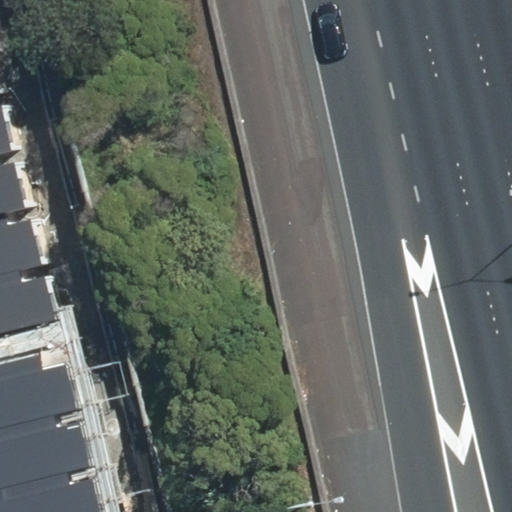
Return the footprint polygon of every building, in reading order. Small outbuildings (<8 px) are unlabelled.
[(3,92),(0,92),(0,153),(19,149),(3,92)] [(19,149),(0,153),(0,214),(34,205),(19,149)] [(34,205),(0,214),(0,275),(49,262),(34,205)] [(49,262),(0,275),(0,336),(64,319),(49,262)] [(49,359),(0,371),(0,430),(64,414),(49,359)] [(64,414),(0,430),(0,490),(78,469),(64,414)] [(89,511),(78,469),(0,490),(0,511),(89,511)]
